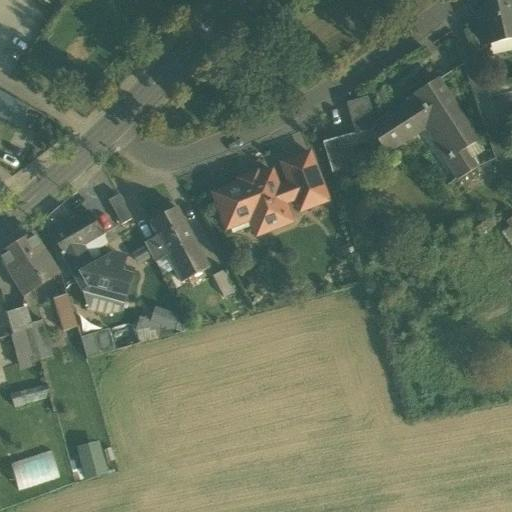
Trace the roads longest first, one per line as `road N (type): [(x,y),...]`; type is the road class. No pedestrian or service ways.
road 1 (unclassified): [(105,134),(160,162),(246,136),(361,72),(462,0)]
road 2 (secondary): [(105,134),(236,0)]
road 3 (secondary): [(0,213),(105,134)]
